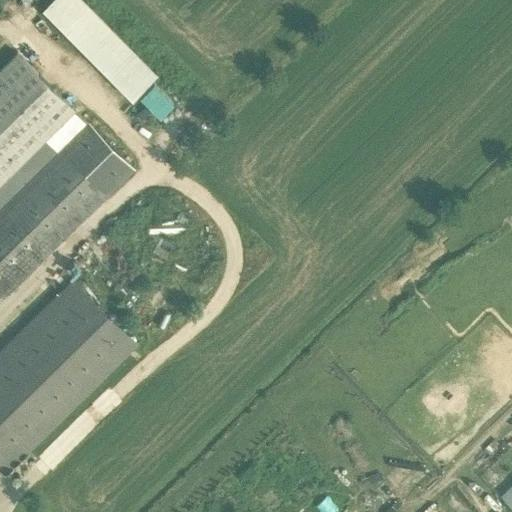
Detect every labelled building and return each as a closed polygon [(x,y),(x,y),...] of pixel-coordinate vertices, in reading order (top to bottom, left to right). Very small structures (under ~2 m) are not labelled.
[(158,70),(88,0),(43,0),(40,4),(131,97),(158,70)] [(0,181),(75,110),(19,52),(0,69),(0,181)] [(133,170),(89,124),(61,150),(0,209),(0,292),(3,295),(133,170)] [(67,284),(0,348),(0,468),(4,472),(131,349),(67,284)] [(511,482),(500,495),(511,506),(511,482)]
